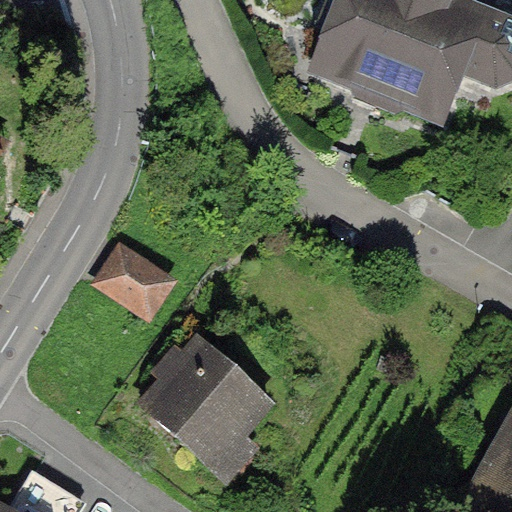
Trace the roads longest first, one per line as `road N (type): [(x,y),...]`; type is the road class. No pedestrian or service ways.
road 1 (residential): [(197,0),(270,143),(511,295)]
road 2 (residential): [(0,363),(83,231),(119,141),(126,68),(113,0)]
